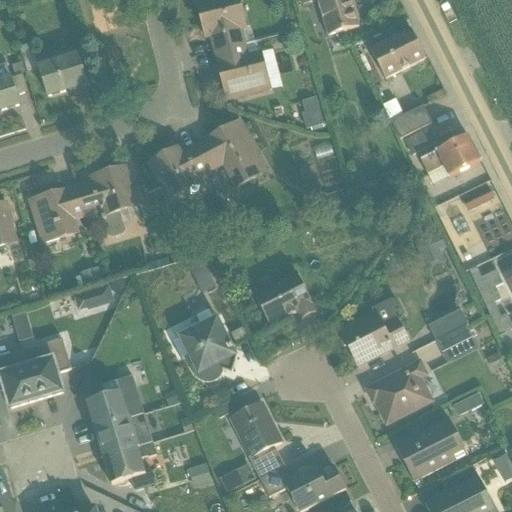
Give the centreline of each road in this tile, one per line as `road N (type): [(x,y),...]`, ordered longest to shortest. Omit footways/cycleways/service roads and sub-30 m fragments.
road 1 (residential): [(0,164),(160,108),(173,79),(154,0)]
road 2 (residential): [(511,185),(415,0)]
road 3 (residential): [(393,511),(310,352)]
